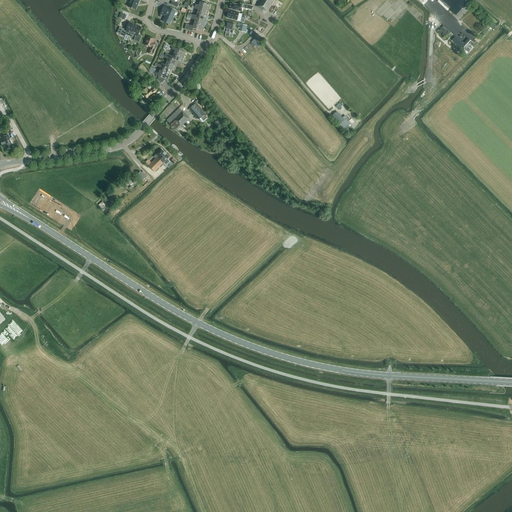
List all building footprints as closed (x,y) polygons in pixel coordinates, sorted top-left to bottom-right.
[(138,0),(130,0),(128,7),(136,10),(139,1),(138,0)] [(282,5),(275,0),(274,0),(260,0),(256,7),(263,11),(274,17),(282,5)] [(467,4),(462,0),(439,0),(456,15),(467,4)] [(195,5),(195,7),(208,11),(210,6),(200,3),(199,6),(195,5)] [(253,6),(247,5),(242,4),(238,4),(238,5),(232,4),(232,5),(230,5),(229,6),(228,8),(229,8),(229,9),(241,12),(242,8),(252,10),(253,6)] [(165,5),(164,7),(160,14),(165,16),(163,22),(169,25),(175,12),(169,9),(170,7),(165,5)] [(195,7),(192,6),(191,8),(194,9),(198,10),(197,13),(207,16),(208,11),(195,7)] [(242,16),(242,14),(229,11),(227,18),(237,20),(238,17),(241,18),(242,16)] [(205,21),(192,17),(192,18),(191,19),(195,20),(194,23),(204,26),(205,21)] [(135,25),(129,22),(126,30),(123,29),(120,28),(117,33),(120,34),(120,35),(125,37),(126,35),(130,37),(131,34),(135,25)] [(193,29),(202,31),(204,26),(194,23),(193,26),(186,24),(184,29),(192,32),(193,29)] [(235,25),(232,24),(227,23),(226,27),(225,27),(224,32),(233,34),(234,29),(235,25)] [(141,27),(135,25),(131,34),(136,36),(134,41),(139,43),(141,36),(138,35),(141,27)] [(154,40),(148,37),(145,45),(151,48),(149,53),(152,55),(156,44),(153,43),(154,40)] [(463,44),(462,43),(455,37),(454,37),(452,40),(464,51),(467,48),(469,46),(472,42),(468,39),(464,43),(463,44)] [(175,51),(174,54),(183,58),(185,53),(172,47),(172,49),(175,51)] [(166,54),(165,56),(168,57),(172,59),(178,62),(181,63),(183,58),(174,54),(172,57),(169,55),(166,54)] [(168,57),(165,56),(164,58),(168,60),(167,62),(176,67),(178,62),(172,59),(168,57)] [(176,67),(167,62),(165,65),(162,64),(161,66),(164,67),(171,70),(174,72),(176,67)] [(169,75),(171,70),(164,67),(161,66),(158,64),(157,66),(161,68),(160,71),(169,75)] [(155,72),(154,74),(159,77),(158,80),(162,83),(164,81),(165,79),(167,80),(169,75),(160,71),(158,74),(155,72)] [(144,73),(142,72),(139,75),(139,76),(140,78),(142,79),(145,80),(147,78),(146,76),(144,73)] [(154,94),(159,91),(156,88),(152,91),(151,92),(150,90),(148,91),(146,88),(142,92),(144,94),(147,99),(154,94)] [(160,91),(157,93),(148,100),(151,104),(160,98),(160,97),(163,95),(160,91)] [(199,119),(205,114),(195,104),(189,109),(199,119)] [(191,121),(189,119),(182,112),(179,109),(167,121),(170,124),(174,129),(174,128),(177,131),(181,127),(183,128),(191,121)] [(350,123),(346,119),(347,118),(345,116),(342,118),(337,112),(332,116),(339,124),(343,129),(350,123)] [(5,147),(6,150),(12,148),(9,139),(15,138),(12,128),(5,130),(6,135),(7,135),(8,136),(2,137),(3,140),(1,141),(3,148),(5,147)] [(164,163),(169,157),(161,150),(154,157),(156,159),(149,167),(154,172),(163,163),(164,163)] [(143,171),(142,173),(141,172),(137,175),(139,177),(139,178),(142,182),(145,178),(148,181),(151,179),(143,171)]
